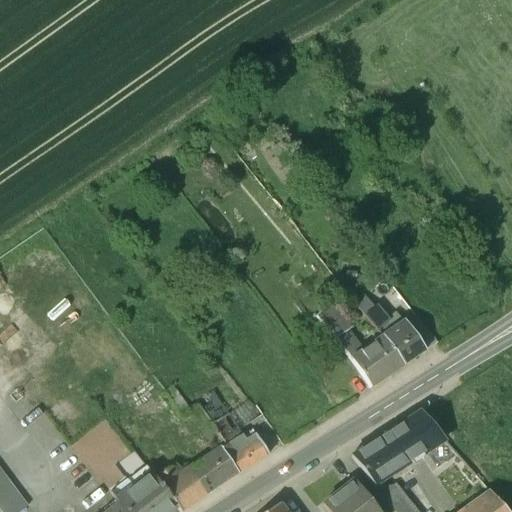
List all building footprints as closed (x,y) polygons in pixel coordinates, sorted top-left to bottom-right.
[(345,291),(336,298),(339,304),(348,296),(345,291)] [(384,325),(362,299),(355,304),(376,330),(384,325)] [(339,326),(325,309),(315,319),(328,335),(339,326)] [(404,326),(395,318),(384,325),(376,330),(381,337),(383,339),(403,367),(423,353),(404,326)] [(436,344),(416,318),(404,326),(423,353),(436,344)] [(361,354),(339,326),(328,335),(332,341),(334,340),(369,389),(403,367),(383,339),(373,347),(361,354)] [(197,408),(188,414),(186,411),(180,416),(170,402),(162,392),(139,409),(159,437),(176,424),(179,428),(184,424),(191,433),(186,436),(190,441),(209,426),(205,419),(197,408)] [(186,411),(176,397),(170,402),(180,416),(186,411)] [(214,413),(206,402),(197,408),(205,419),(214,413)] [(159,437),(139,409),(131,416),(129,413),(125,416),(127,419),(114,429),(134,451),(147,468),(155,480),(171,469),(151,443),(159,437)] [(444,443),(419,413),(400,426),(422,457),(439,446),(444,443)] [(133,453),(104,416),(87,428),(97,442),(101,439),(120,463),(133,453)] [(239,437),(235,439),(220,419),(209,426),(216,435),(224,447),(232,459),(226,463),(237,475),(266,457),(252,437),(244,443),(239,437)] [(400,426),(350,458),(378,493),(390,508),(400,501),(390,491),(383,487),(380,483),(422,457),(400,426)] [(216,435),(208,440),(217,452),(224,447),(216,435)] [(453,453),(444,443),(439,446),(448,457),(453,453)] [(226,463),(217,452),(192,468),(210,493),(237,475),(226,463)] [(155,480),(147,468),(127,482),(133,490),(115,502),(118,506),(122,511),(174,511),(177,510),(155,480)] [(183,511),(210,493),(192,468),(178,479),(171,469),(155,480),(177,510),(178,511),(183,511)] [(21,511),(26,509),(0,475),(0,511),(21,511)] [(375,511),(367,501),(353,483),(322,507),(326,511),(375,511)] [(378,493),(367,501),(375,511),(388,511),(392,510),(390,508),(378,493)] [(504,511),(489,495),(465,511),(504,511)]
